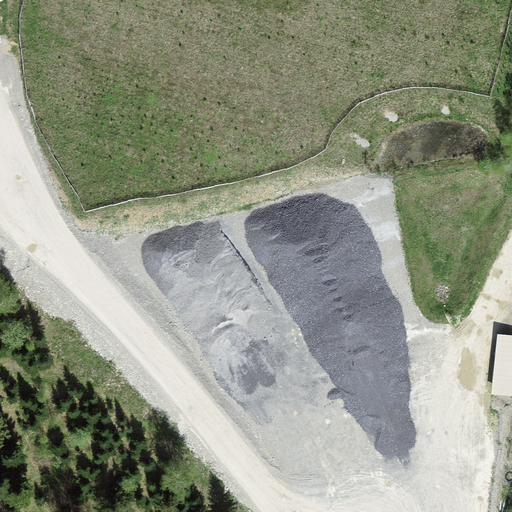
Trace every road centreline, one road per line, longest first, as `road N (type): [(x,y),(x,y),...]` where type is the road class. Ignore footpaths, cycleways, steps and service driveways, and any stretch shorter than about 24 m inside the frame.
road 1 (track): [(276,511),(27,219),(0,140)]
road 2 (track): [(378,511),(511,252)]
